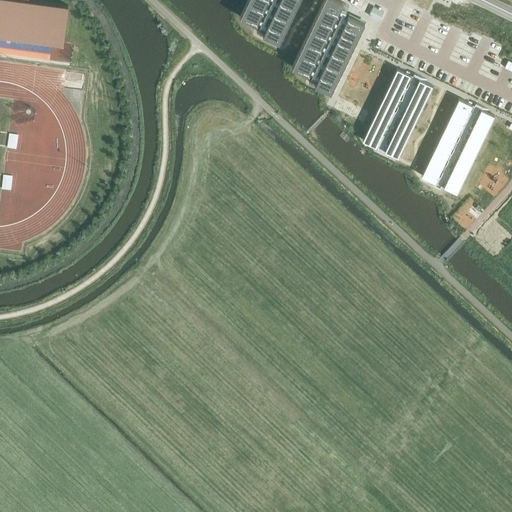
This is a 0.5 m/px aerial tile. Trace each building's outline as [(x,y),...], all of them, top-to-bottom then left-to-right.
[(0,0),(0,34),(63,43),(68,5),(29,0),(0,0)] [(247,0),(240,16),(256,24),(258,21),(261,22),(257,31),(262,34),(264,28),(265,28),(262,34),(279,42),(299,0),(247,0)] [(340,8),(343,2),(338,0),(323,0),(292,66),(308,74),(310,71),(313,72),(309,81),(313,84),(316,78),(317,78),(314,84),(330,92),(354,45),(353,45),(364,22),(348,15),(346,19),(343,17),(348,5),(343,3),(341,9),(340,8)] [(372,9),(369,15),(379,20),(384,12),(383,11),(373,6),(372,9)] [(397,68),(363,139),(375,145),(375,146),(376,146),(378,147),(385,150),(391,153),(397,156),(432,84),(425,81),(419,78),(412,75),(410,74),(397,68)] [(459,98),(423,176),(459,192),(495,115),(476,106),(459,98)]
